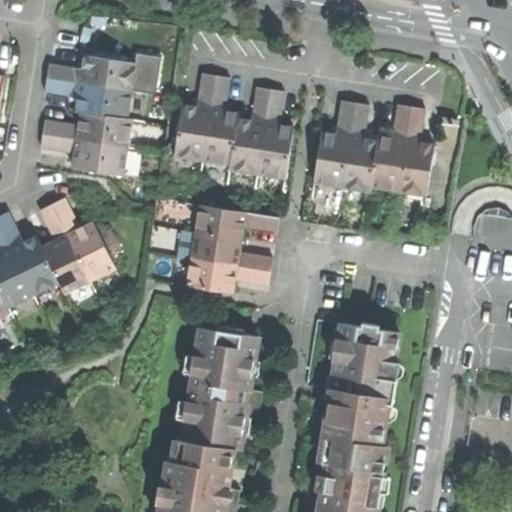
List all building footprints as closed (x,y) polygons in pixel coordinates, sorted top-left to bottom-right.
[(85,53),(82,68),(77,67),(50,63),(48,77),(133,91),(145,93),(149,67),(136,65),(137,61),(85,53)] [(177,155),(205,159),(218,74),(203,72),(199,94),(198,101),(198,106),(185,104),(177,155)] [(240,112),(227,110),(227,106),(228,101),(232,76),(218,74),(205,159),(232,163),(239,117),(240,112)] [(128,119),(133,91),(48,77),(46,91),(73,95),(79,96),(77,110),(81,111),(128,119)] [(231,169),(259,173),(272,89),(258,87),(255,106),(253,115),(253,119),(239,117),(232,163),(231,169)] [(259,173),(287,178),(295,126),(281,124),(282,119),(284,110),(286,91),(272,89),(259,173)] [(314,182),(344,187),(358,102),(341,99),(338,118),(337,128),(336,133),(323,131),(314,182)] [(372,186),(379,139),(365,137),(366,134),(367,123),(370,104),(358,102),(344,187),(371,191),(372,186)] [(372,186),(400,191),(413,106),(399,103),(395,128),(394,133),(393,137),(380,134),(379,139),(372,186)] [(426,112),(427,108),(413,106),(400,191),(427,195),(435,143),(422,141),(422,137),(423,130),(426,112)] [(81,111),(79,124),(75,123),(48,119),(46,134),(128,147),(133,119),(128,119),(81,111)] [(124,175),(128,147),(46,134),(44,148),(71,152),(75,153),(73,167),(124,175)] [(66,197),(54,202),(91,280),(117,268),(94,221),(81,227),(78,221),(66,197)] [(65,292),(91,280),(54,202),(41,208),(53,234),(56,239),(43,245),(60,282),(65,292)] [(202,204),(198,232),(243,240),(244,233),(246,226),(279,231),(282,216),(202,204)] [(10,211),(0,215),(0,222),(34,294),(60,282),(43,245),(38,235),(25,241),(22,234),(10,211)] [(0,287),(9,306),(34,294),(0,222),(0,287)] [(243,240),(198,232),(193,258),(273,271),(275,256),(246,251),(242,250),(243,240)] [(243,280),(270,284),(273,271),(193,258),(189,284),(235,291),(237,279),(243,280)] [(0,310),(9,306),(0,287),(0,310)] [(377,511),(388,444),(382,443),(388,404),(394,405),(399,376),(393,375),(400,330),(343,321),(340,336),(347,337),(343,358),(337,357),(335,372),(330,401),(336,402),(333,418),(327,417),(325,435),(326,435),(335,436),(332,450),(329,450),(325,473),(320,472),(315,499),(321,500),(318,511),(377,511)] [(226,511),(228,500),(234,500),(236,488),(231,487),(231,482),(224,481),(225,471),(233,472),(236,448),(243,449),(245,431),(239,430),(242,414),(248,415),(252,387),(254,374),(249,373),(251,359),(256,360),(260,334),(203,325),(185,440),(178,439),(175,461),(169,460),(166,484),(171,485),(168,502),(163,501),(161,511),(226,511)] [(324,400),(330,401),(335,372),(328,372),(326,385),(324,400)] [(264,389),(252,387),(248,415),(260,417),(262,405),(264,389)] [(307,498),(315,499),(320,472),(312,471),(310,484),(307,498)] [(243,489),(236,488),(234,500),(228,500),(226,511),(239,511),(242,498),(243,489)]
